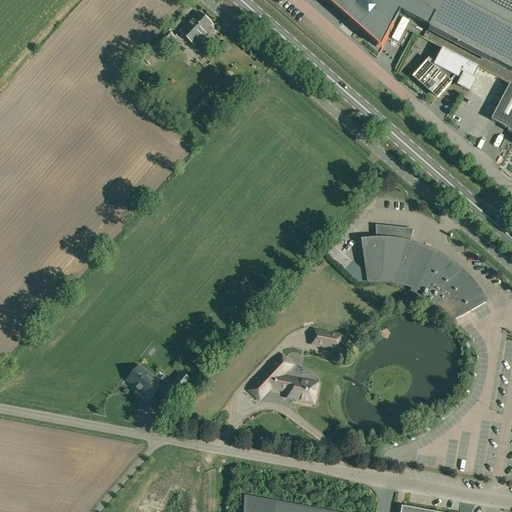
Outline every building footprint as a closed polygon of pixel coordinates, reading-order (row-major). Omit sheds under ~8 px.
[(335,0),(385,43),(401,12),(427,26),(435,12),(411,0),(335,0)] [(511,0),(411,0),(435,12),(427,26),(511,70),(511,0)] [(188,39),(206,19),(198,12),(180,32),(188,39)] [(210,32),(214,28),(213,27),(214,26),(206,19),(188,39),(196,46),(209,31),(210,32)] [(177,39),(168,31),(144,59),(150,65),(170,42),(172,44),(177,39)] [(455,78),(463,82),(461,87),(469,91),(473,83),(472,82),(479,68),(443,48),(434,66),(433,66),(455,78)] [(451,81),(455,78),(433,66),(434,66),(433,65),(432,65),(434,67),(429,73),(428,73),(421,81),(420,80),(419,80),(438,97),(438,96),(451,82),(452,82),(451,81)] [(508,132),(511,133),(511,85),(510,84),(491,120),(509,130),(508,132)] [(486,136),(482,144),(486,146),(491,138),(486,136)] [(335,245),(327,254),(359,284),(372,282),(374,282),(377,282),(382,282),(385,282),(388,282),(392,283),(396,283),(398,284),(401,284),(404,285),(408,287),(411,288),(413,289),(412,292),(415,293),(417,294),(420,296),(422,297),(425,299),(429,302),(431,304),(433,306),(436,308),(438,306),(441,310),(443,313),(445,315),(447,318),(449,320),(450,323),(486,302),(479,292),(472,282),(463,274),(454,266),(444,259),(434,253),(423,248),(411,245),(410,244),(414,229),(376,225),(376,241),(363,242),(368,275),(335,245)] [(342,353),(345,335),(313,329),(311,346),(336,351),(336,352),(342,353)] [(314,404),(318,384),(281,377),(292,365),(282,356),(249,391),(260,400),(268,391),(269,388),(287,392),(286,399),(314,404)] [(134,374),(128,381),(137,389),(136,390),(137,389),(140,392),(140,393),(141,392),(150,400),(157,391),(163,396),(172,404),(191,382),(185,377),(180,383),(176,380),(167,391),(142,369),(136,376),(134,374)] [(243,511),(330,511),(244,496),(243,511)] [(371,497),(366,511),(376,511),(380,500),(371,497)]
